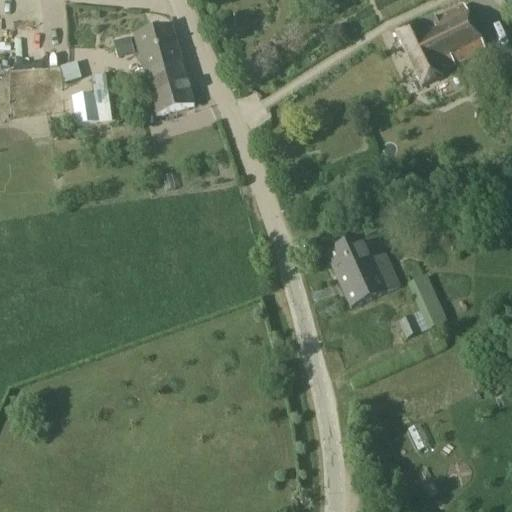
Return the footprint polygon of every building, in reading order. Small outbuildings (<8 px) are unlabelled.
[(397,37),(409,64),(477,31),(465,7),(435,22),(434,19),(397,37)] [(139,86),(146,84),(157,120),(195,110),(172,29),(134,40),(143,72),(136,75),(139,86)] [(477,31),(409,64),(422,90),(443,80),(441,75),(487,53),(477,31)] [(130,41),(114,45),(118,61),(134,56),(130,41)] [(94,95),(72,99),(77,128),(98,124),(96,107),(110,105),(107,77),(91,80),(94,95)] [(363,239),(326,256),(351,311),(387,295),(398,290),(400,290),(376,238),(365,243),(363,239)] [(412,286),(432,332),(447,326),(427,280),(412,286)] [(405,342),(421,336),(413,319),(398,325),(405,342)]
